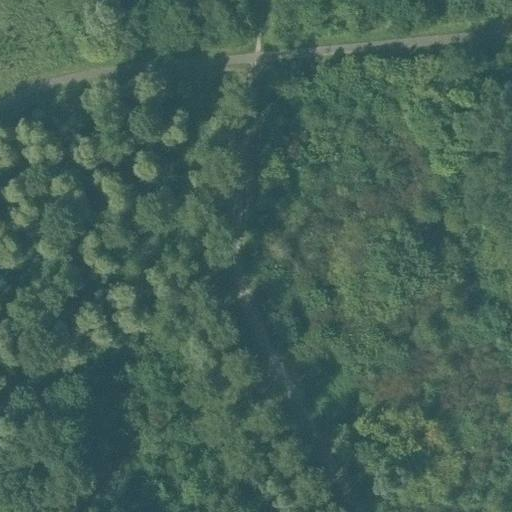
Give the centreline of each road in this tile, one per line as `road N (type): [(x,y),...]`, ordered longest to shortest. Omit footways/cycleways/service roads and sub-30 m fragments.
road 1 (track): [(361,511),(250,307),(238,242),(256,57)]
road 2 (unknown): [(0,125),(90,303),(77,346),(85,393),(76,452),(107,511)]
